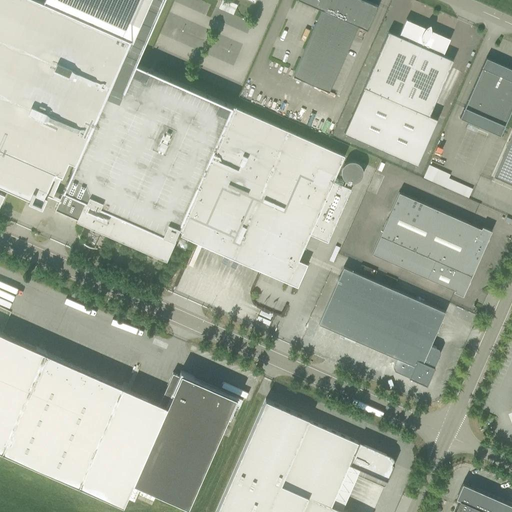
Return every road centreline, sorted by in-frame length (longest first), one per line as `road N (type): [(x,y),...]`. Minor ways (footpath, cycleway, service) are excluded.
road 1 (unclassified): [(446,436),(0,239)]
road 2 (unknown): [(112,183),(171,200),(202,135),(189,115),(144,102)]
road 3 (unclassified): [(446,436),(511,286)]
